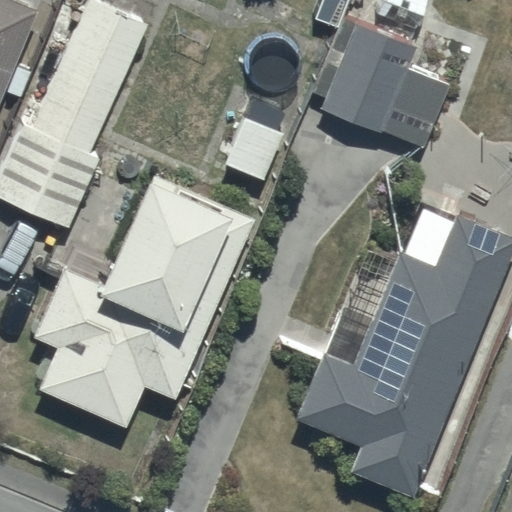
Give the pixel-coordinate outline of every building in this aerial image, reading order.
[(20,116),(0,160),(0,192),(65,222),(98,151),(86,145),(145,16),(109,0),(81,0),(27,119),(20,116)] [(0,0),(0,86),(1,85),(17,92),(30,63),(12,55),(36,3),(29,0),(0,0)] [(377,0),(378,1),(375,9),(413,26),(420,11),(423,6),(431,9),(435,0),(377,0)] [(353,16),(339,11),(309,85),(320,89),(315,100),(377,126),(378,122),(421,140),(446,79),(408,63),(418,40),(354,13),(353,16)] [(241,106),(220,156),(261,173),(282,123),(241,106)] [(59,257),(27,328),(50,338),(31,380),(121,420),(140,378),(168,390),(175,375),(191,382),(209,341),(195,335),(251,208),(141,160),(92,271),(59,257)] [(362,237),(289,410),(355,438),(344,464),(406,489),(511,234),(511,228),(451,203),(448,210),(419,198),(400,244),(393,241),(390,248),(362,237)]
